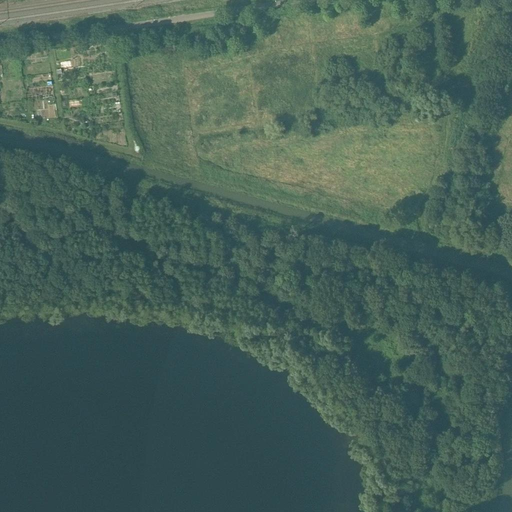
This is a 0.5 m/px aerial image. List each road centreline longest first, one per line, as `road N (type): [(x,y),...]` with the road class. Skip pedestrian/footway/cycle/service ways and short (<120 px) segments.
road 1 (track): [(0,229),(189,253),(297,309),(420,334),(436,345)]
road 2 (track): [(436,345),(405,407),(403,511)]
